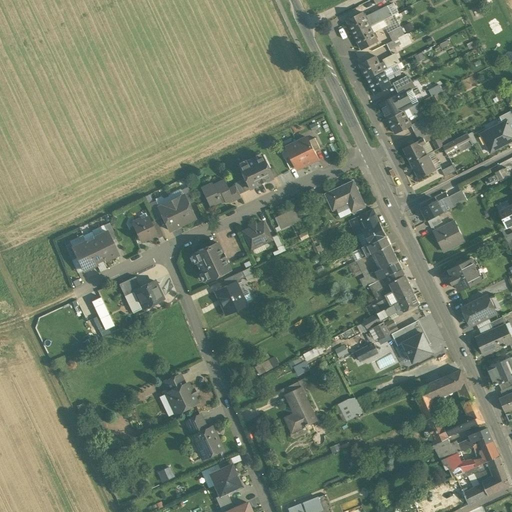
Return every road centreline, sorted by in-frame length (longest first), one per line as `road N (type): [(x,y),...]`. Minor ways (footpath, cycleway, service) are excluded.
road 1 (secondary): [(511,472),(394,213)]
road 2 (residential): [(270,511),(164,252)]
road 3 (track): [(0,263),(114,511)]
road 4 (residential): [(164,252),(367,157)]
road 5 (secondary): [(367,157),(293,0)]
road 6 (residential): [(511,152),(394,213)]
